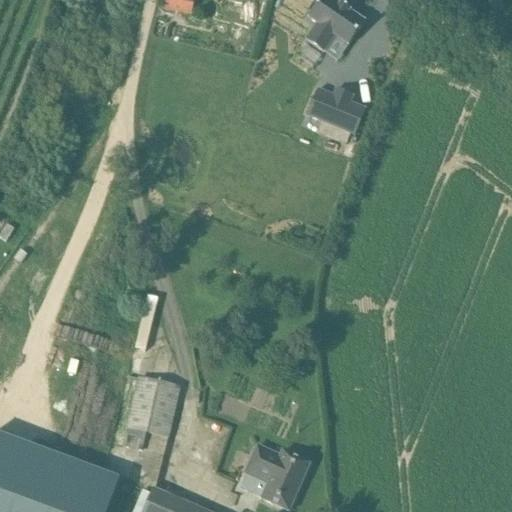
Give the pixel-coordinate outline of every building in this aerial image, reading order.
[(192,0),(165,0),(163,10),(189,16),(192,0)] [(339,7),(328,0),(321,0),(308,20),(317,26),(305,43),(323,55),(334,38),(348,47),(364,24),(349,14),(350,13),(340,6),(339,7)] [(359,81),(374,88),(382,70),(367,63),(359,81)] [(317,92),(306,118),(354,137),(365,111),(349,105),(352,98),(336,91),(333,98),(317,92)] [(143,372),(152,317),(141,315),(132,370),(143,372)] [(218,342),(234,347),(238,336),(223,330),(218,342)] [(138,381),(127,429),(168,439),(179,390),(138,381)] [(0,511),(108,511),(119,483),(0,438),(0,511)] [(280,458),(257,448),(245,476),(268,486),(261,501),(285,511),(288,511),(310,466),(282,453),(280,458)] [(199,511),(153,492),(144,511),(199,511)]
